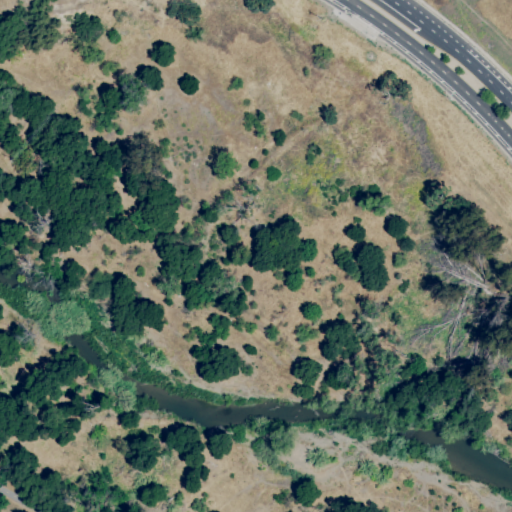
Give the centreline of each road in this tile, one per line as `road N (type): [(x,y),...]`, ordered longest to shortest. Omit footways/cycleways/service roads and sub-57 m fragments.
road 1 (secondary): [(344,0),(441,71),(511,143)]
road 2 (secondary): [(511,103),(423,22)]
